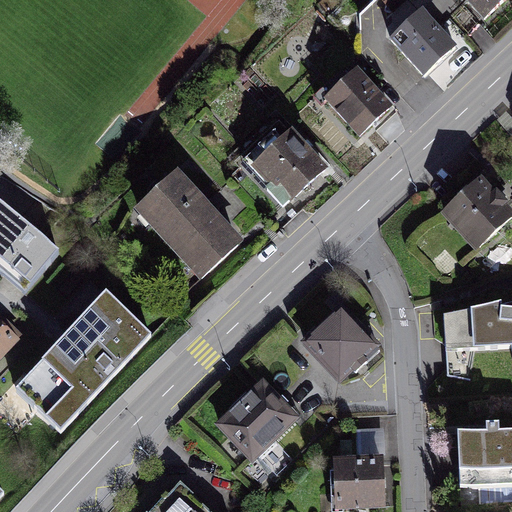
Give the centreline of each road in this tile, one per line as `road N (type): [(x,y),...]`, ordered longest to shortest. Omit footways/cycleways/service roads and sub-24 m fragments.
road 1 (secondary): [(51,511),(346,224)]
road 2 (residential): [(346,224),(398,298),(410,358),(414,511)]
road 3 (secondary): [(346,224),(511,67)]
